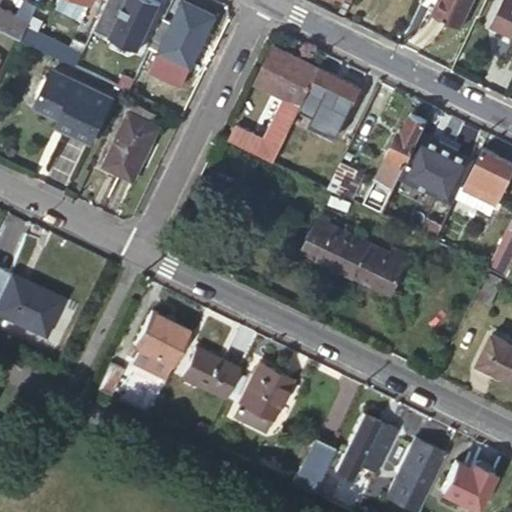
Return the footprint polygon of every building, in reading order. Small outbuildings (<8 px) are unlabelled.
[(0,0),(0,26),(22,38),(27,26),(40,0),(25,0),(24,3),(19,0),(0,0)] [(91,5),(93,0),(56,0),(54,5),(82,19),(89,4),(91,5)] [(184,0),(173,22),(165,18),(152,45),(161,50),(152,68),(183,83),(216,15),(184,0)] [(474,0),(437,0),(432,11),(462,26),(474,0)] [(511,0),(501,0),(490,22),(511,33),(511,0)] [(86,43),(76,64),(86,69),(94,52),(105,57),(107,53),(132,65),(142,44),(96,22),(86,43)] [(22,38),(76,64),(86,43),(74,37),(69,46),(27,26),(22,38)] [(301,103),(319,65),(276,44),(257,82),(286,96),(276,117),(291,124),(296,113),(301,103)] [(360,85),(319,65),(301,103),(296,113),(291,124),(287,130),(300,137),(323,92),(350,105),(360,85)] [(112,99),(52,70),(42,89),(46,91),(38,106),(60,116),(70,121),(66,128),(92,140),(112,99)] [(116,83),(130,90),(136,78),(122,71),(116,83)] [(426,119),(427,119),(411,110),(403,128),(398,126),(373,178),(386,184),(384,189),(391,192),(426,119)] [(132,181),(158,127),(131,114),(105,168),(132,181)] [(70,121),(60,116),(57,124),(66,128),(70,121)] [(381,212),(434,239),(455,197),(466,176),(466,174),(450,165),(430,203),(419,197),(432,171),(425,168),(444,128),(426,119),(391,192),(381,212)] [(236,124),(229,138),(273,160),(280,145),(236,124)] [(341,156),(314,143),(301,170),(327,183),(341,156)] [(466,176),(455,197),(489,213),(511,168),(511,159),(483,146),(469,177),(466,176)] [(341,161),(328,187),(352,198),(365,173),(341,161)] [(302,250),(351,274),(367,241),(318,217),(302,250)] [(511,230),(506,228),(488,265),(489,266),(506,274),(511,263),(511,230)] [(367,241),(351,274),(388,292),(410,248),(387,237),(382,248),(367,241)] [(503,276),(490,269),(477,295),(490,302),(503,276)] [(9,272),(2,286),(0,289),(0,313),(41,334),(59,298),(9,272)] [(171,363),(189,328),(150,310),(132,345),(139,348),(132,362),(163,376),(170,362),(171,363)] [(511,378),(511,342),(492,333),(478,362),(511,378)] [(224,397),(238,368),(195,346),(181,376),(224,397)] [(125,366),(113,360),(99,387),(112,393),(125,366)] [(279,382),(283,373),(259,361),(232,415),(264,431),(287,386),(279,382)] [(291,377),(283,373),(279,382),(287,386),(291,377)] [(362,411),(334,470),(350,478),(379,419),(362,411)] [(382,496),(414,511),(444,449),(412,433),(382,496)] [(317,440),(295,485),(310,492),(318,476),(332,447),(317,440)] [(477,506),(495,471),(492,469),(491,463),(480,457),(475,461),(472,459),(469,466),(456,459),(441,489),(477,506)] [(324,479),(318,476),(310,492),(326,500),(330,493),(324,479)]
